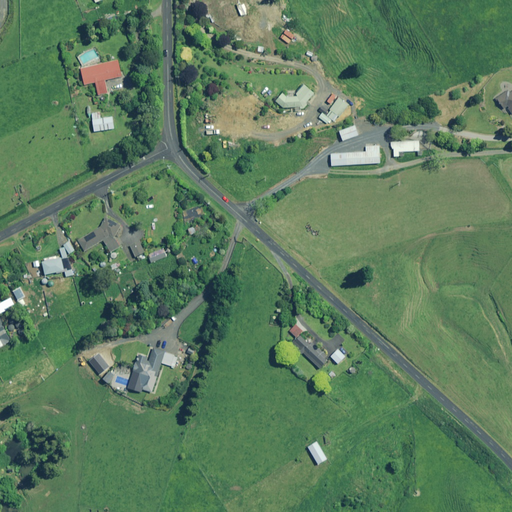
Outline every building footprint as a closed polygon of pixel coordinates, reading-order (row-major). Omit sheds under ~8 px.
[(122,76),(118,60),(81,69),(85,85),(96,82),(99,95),(107,93),(104,81),(122,76)] [(287,97),(282,93),(275,101),(283,108),(300,107),(303,110),(307,105),(306,104),(315,93),(304,84),(296,94),(298,95),(297,97),(287,97)] [(511,91),(507,95),(505,92),(496,99),(504,109),(507,107),(511,113),(511,91)] [(339,98),(326,115),(334,121),(338,115),(339,117),(348,105),(339,98)] [(101,119),(100,112),(92,113),(94,132),(114,129),(112,117),(101,119)] [(359,135),(355,126),(340,131),(343,141),(359,135)] [(419,151),(419,141),(391,142),(391,149),(394,148),(394,156),(404,156),(404,151),(419,151)] [(380,163),(379,146),(366,147),(366,152),(331,154),(331,166),(380,163)] [(100,228),(78,240),(85,252),(103,241),(109,252),(119,247),(114,238),(120,225),(105,217),(100,228)] [(74,251),(69,242),(64,245),(69,254),(74,251)] [(144,253),(139,242),(130,246),(135,257),(144,253)] [(64,271),(61,258),(42,262),(45,275),(64,271)] [(303,331),(295,325),(289,331),(297,338),(303,331)] [(0,347),(11,341),(3,326),(0,327),(0,347)] [(312,342),(309,345),(299,336),(293,343),(320,369),(327,361),(323,358),(326,355),(312,342)] [(141,388),(152,392),(165,352),(153,348),(150,358),(138,354),(130,378),(121,375),(119,381),(128,384),(130,385),(141,388)] [(345,357),(338,349),(331,357),(338,364),(345,357)] [(188,361),(177,358),(176,364),(186,367),(188,361)] [(327,459),(317,442),(308,447),(318,464),(327,459)]
